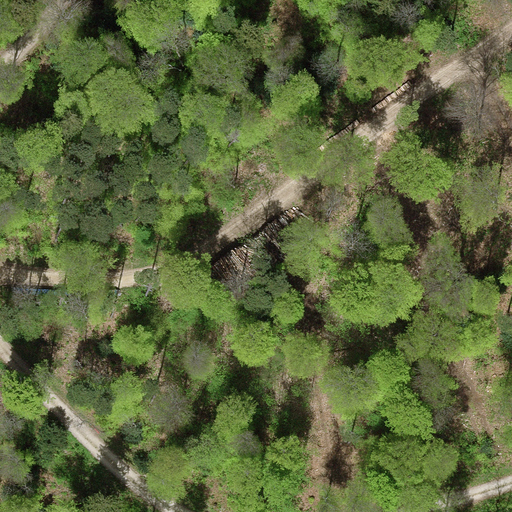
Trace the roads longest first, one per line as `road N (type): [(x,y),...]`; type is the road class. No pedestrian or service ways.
road 1 (track): [(0,272),(132,280),(207,257),(511,30)]
road 2 (track): [(0,339),(36,385),(173,511)]
